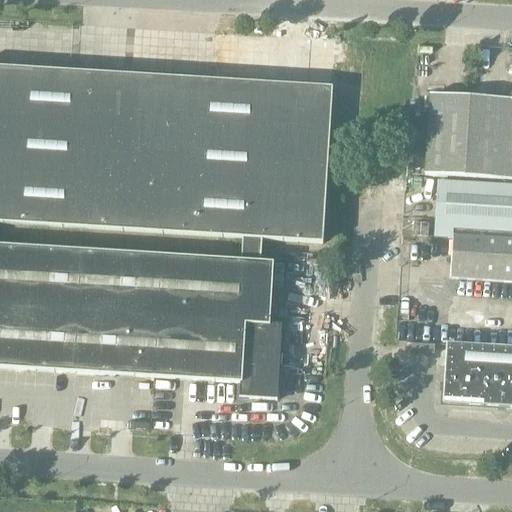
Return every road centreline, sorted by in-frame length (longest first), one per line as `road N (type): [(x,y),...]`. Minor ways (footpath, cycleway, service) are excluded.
road 1 (unclassified): [(511,495),(0,461)]
road 2 (unclassified): [(511,16),(272,1)]
